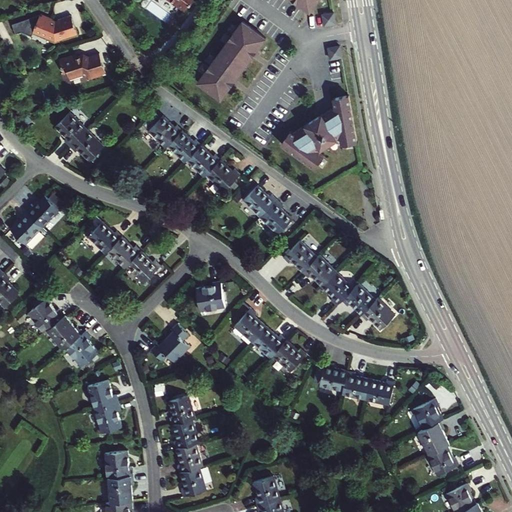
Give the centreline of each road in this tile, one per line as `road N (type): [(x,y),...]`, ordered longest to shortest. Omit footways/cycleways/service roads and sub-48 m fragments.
road 1 (residential): [(161,92),(359,236),(402,253)]
road 2 (residential): [(210,242),(296,318),(336,341),(380,354),(449,353)]
road 3 (secondary): [(353,0),(402,253)]
road 4 (secondary): [(415,252),(388,151),(365,0)]
road 5 (residential): [(40,162),(210,242)]
road 6 (residential): [(119,336),(145,417),(154,511)]
road 7 (residential): [(119,336),(210,242)]
